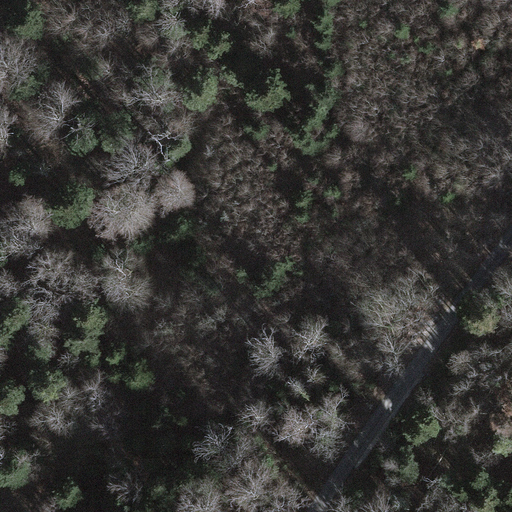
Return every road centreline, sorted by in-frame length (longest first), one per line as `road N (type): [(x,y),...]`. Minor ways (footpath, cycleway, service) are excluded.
road 1 (track): [(511,179),(108,419),(1,511)]
road 2 (track): [(511,230),(314,511)]
